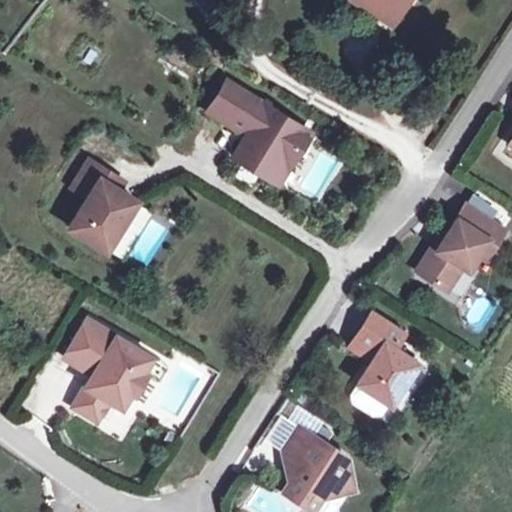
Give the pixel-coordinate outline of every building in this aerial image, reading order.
[(356,0),(391,22),(405,0),(356,0)] [(227,118),(243,91),(224,80),(208,106),(227,118)] [(309,131),(243,91),(227,118),(246,130),(231,155),(268,179),(279,161),(287,166),(309,131)] [(134,201),(116,190),(99,179),(104,170),(88,160),(83,169),(71,188),(86,197),(67,227),(104,250),(134,201)] [(279,161),(268,179),(276,184),(287,166),(279,161)] [(122,181),(104,170),(99,179),(116,190),(122,181)] [(431,245),(414,272),(444,291),(461,265),(467,268),(477,252),(485,239),(493,243),(502,229),(463,204),(435,248),(431,245)] [(484,257),(493,243),(485,239),(477,252),(484,257)] [(401,332),(368,312),(353,337),(374,350),(368,360),(354,382),(388,403),(415,361),(392,346),(401,332)] [(84,383),(71,405),(95,419),(108,398),(120,405),(129,390),(133,393),(145,372),(141,369),(150,354),(85,316),(62,355),(91,372),(94,374),(88,385),(84,383)] [(347,347),(368,360),(374,350),(353,337),(347,347)] [(167,364),(150,354),(141,369),(145,372),(158,379),(167,364)] [(91,372),(84,383),(88,385),(94,374),(91,372)] [(347,457),(298,425),(282,450),(301,462),(283,490),(312,509),(321,494),(353,487),(347,457)]
